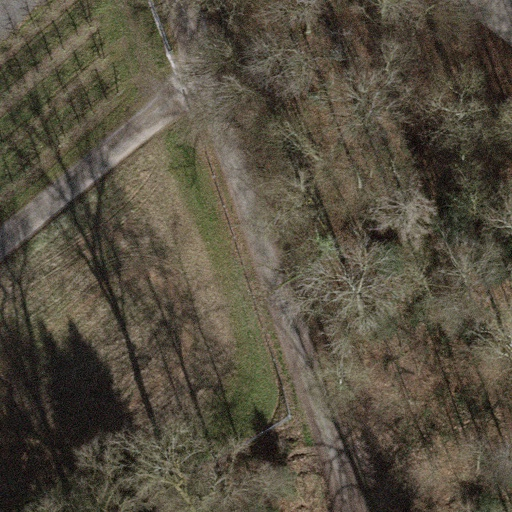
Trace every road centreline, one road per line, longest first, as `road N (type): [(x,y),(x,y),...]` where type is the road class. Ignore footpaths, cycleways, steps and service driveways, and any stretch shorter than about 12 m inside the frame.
road 1 (track): [(181,0),(362,511)]
road 2 (residential): [(511,80),(416,0)]
